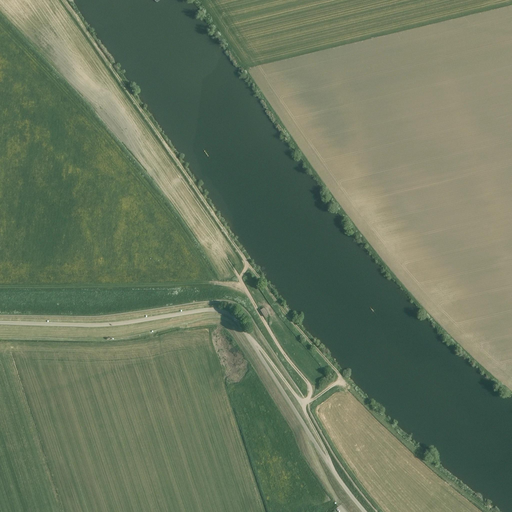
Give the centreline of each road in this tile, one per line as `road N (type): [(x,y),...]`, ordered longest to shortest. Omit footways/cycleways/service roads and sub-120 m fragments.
road 1 (unclassified): [(366,511),(225,312),(96,325),(0,323)]
road 2 (track): [(237,275),(311,389),(308,403)]
road 3 (track): [(342,381),(302,404),(256,346)]
